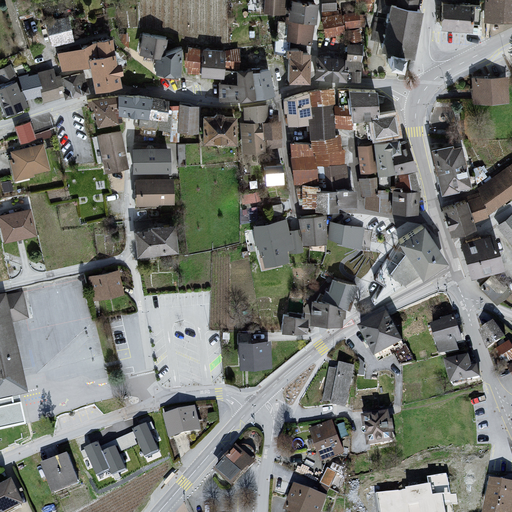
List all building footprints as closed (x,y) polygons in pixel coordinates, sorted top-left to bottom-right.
[(264,0),(263,11),(266,11),(281,10),(281,0),(264,0)] [(290,18),(312,20),(314,2),(297,0),(292,0),(291,8),(287,8),(286,16),(290,16),(290,18)] [(322,0),(322,8),(330,8),(330,13),(338,13),(338,8),(336,8),(335,0),(322,0)] [(416,41),(416,40),(414,39),(417,26),(419,27),(419,25),(417,25),(420,9),(415,8),(416,0),(379,0),(378,10),(388,12),(386,18),(385,18),(385,20),(376,18),(372,38),(382,40),(382,44),(382,45),(381,49),(385,50),(385,53),(386,55),(388,55),(387,63),(400,66),(402,58),(404,58),(406,57),(407,54),(411,55),(414,41),(416,41)] [(511,18),(511,0),(487,0),(486,18),(502,19),(502,18),(511,18)] [(477,27),(479,5),(442,1),(440,24),(477,27)] [(326,34),(344,31),(340,14),(323,17),(325,28),(326,34)] [(365,14),(347,14),(347,26),(364,24),(365,14)] [(67,16),(69,28),(76,26),(74,18),(73,18),(71,15),(67,16)] [(72,39),(69,28),(67,16),(50,20),(55,43),(72,39)] [(308,41),(312,20),(290,18),(290,16),(286,16),(286,19),(288,19),(288,21),(278,20),(277,37),(288,38),(308,41)] [(349,40),(359,39),(358,29),(348,29),(349,40)] [(153,72),(157,74),(159,72),(179,74),(181,48),(163,53),(165,38),(142,34),(141,39),(144,40),(141,52),(157,55),(157,63),(153,63),(153,72)] [(287,80),(307,80),(308,55),(308,52),(301,52),(301,55),(297,55),(297,48),(287,48),(288,38),(277,37),(275,37),(273,45),(275,46),(273,52),(288,55),(287,80)] [(115,72),(119,71),(117,63),(113,64),(109,38),(91,41),(92,44),(80,46),(81,50),(71,52),(70,51),(64,52),(59,54),(63,68),(90,62),(95,86),(117,82),(115,72)] [(359,58),(361,46),(348,45),(347,57),(359,58)] [(188,70),(200,71),(203,49),(189,47),(188,70)] [(237,70),(236,70),(222,68),(223,52),(214,52),(214,48),(210,48),(211,51),(204,50),(204,49),(203,49),(200,71),(200,74),(213,75),(222,76),(222,82),(220,82),(220,83),(237,83),(237,74),(237,71),(237,70)] [(236,70),(238,49),(226,51),(225,52),(223,52),(222,68),(236,70)] [(345,78),(359,79),(361,59),(346,58),(344,61),(340,61),(340,62),(331,61),(331,57),(326,56),(318,57),(316,76),(345,78)] [(2,79),(14,74),(9,65),(0,69),(0,74),(2,79)] [(249,73),(252,96),(262,94),(272,91),(268,69),(260,70),(259,68),(251,68),(252,72),(249,73)] [(52,70),(37,74),(41,92),(40,93),(42,97),(55,93),(54,90),(62,88),(64,97),(88,91),(86,86),(84,86),(83,83),(80,73),(61,78),(60,76),(54,78),(52,70)] [(239,97),(252,96),(249,73),(242,74),(237,74),(237,83),(220,83),(220,98),(239,97)] [(41,92),(37,74),(20,79),(25,96),(40,93),(41,92)] [(488,79),(484,79),(474,79),(474,90),(475,97),(475,99),(505,98),(504,78),(488,79)] [(21,105),(25,104),(20,90),(18,91),(16,91),(12,83),(0,88),(0,86),(0,100),(5,113),(21,106),(21,105)] [(371,115),(377,113),(376,103),(383,102),(384,97),(375,94),(375,89),(349,88),(337,89),(338,106),(350,107),(351,118),(352,118),(354,118),(368,117),(371,117),(371,115)] [(319,90),(320,104),(332,103),(332,89),(319,89),(319,90)] [(319,90),(308,91),(309,104),(320,104),(319,90)] [(309,104),(308,91),(297,94),(285,98),(284,98),(284,99),(283,100),(283,101),(284,104),(286,104),(287,121),(305,120),(305,115),(309,115),(310,115),(309,104)] [(87,99),(88,104),(92,103),(96,124),(113,121),(114,124),(121,122),(121,119),(119,111),(117,111),(117,96),(109,95),(87,99)] [(146,114),(149,97),(137,95),(129,95),(117,95),(117,96),(117,111),(119,111),(126,112),(132,112),(140,113),(146,114)] [(164,99),(149,97),(146,114),(158,116),(161,116),(160,126),(159,130),(159,139),(170,139),(178,139),(178,128),(180,108),(164,106),(164,99)] [(320,104),(309,104),(310,115),(309,115),(311,137),(333,134),(333,129),(332,103),(320,104)] [(245,120),(267,120),(266,105),(245,108),(245,120)] [(353,126),(352,118),(351,118),(350,107),(338,106),(337,125),(353,126)] [(196,110),(180,108),(178,128),(194,130),(196,110)] [(395,110),(377,113),(371,115),(371,117),(368,117),(354,118),(354,133),(362,133),(362,137),(398,132),(395,110)] [(233,140),(233,117),(223,116),(220,114),(216,114),(214,116),(203,116),(203,140),(212,140),(216,143),(221,143),(224,140),(233,140)] [(156,129),(157,119),(140,117),(139,123),(138,127),(156,129)] [(20,138),(33,134),(28,121),(16,126),(20,138)] [(277,121),(263,122),(263,137),(279,136),(277,121)] [(245,148),(262,147),(261,122),(244,123),(245,148)] [(121,146),(118,135),(118,132),(100,135),(103,149),(106,168),(124,164),(121,146)] [(311,137),(313,151),(339,147),(338,134),(333,134),(311,137)] [(392,167),(393,167),(390,150),(393,150),(392,147),(397,146),(397,143),(396,139),(396,138),(374,141),(374,147),(376,170),(392,168),(392,167)] [(390,150),(393,167),(393,168),(414,165),(405,140),(400,142),(397,143),(397,146),(392,147),(393,150),(390,150)] [(296,166),(314,166),(314,162),(312,151),(310,142),(294,142),(296,166)] [(433,146),(429,146),(434,170),(435,173),(440,195),(465,189),(473,185),(469,171),(468,166),(465,143),(433,146)] [(186,166),(185,144),(177,144),(178,166),(186,166)] [(41,145),(23,149),(12,152),(14,159),(11,160),(15,175),(15,177),(30,173),(30,171),(46,167),(41,145)] [(339,147),(313,151),(312,151),(314,162),(340,163),(340,157),(342,147),(339,147)] [(374,147),(358,149),(360,170),(375,168),(376,170),(374,147)] [(167,149),(133,149),(133,168),(167,168),(167,149)] [(314,162),(314,166),(315,175),(344,171),(343,163),(340,163),(314,162)] [(282,180),(281,163),(263,164),(265,182),(282,180)] [(298,181),(316,181),(316,180),(315,175),(314,166),(296,166),(297,169),(298,181)] [(480,166),(469,171),(473,185),(486,176),(480,166)] [(509,172),(508,170),(493,180),(501,199),(511,191),(511,175),(510,172),(509,172)] [(316,180),(344,180),(344,171),(315,175),(316,180)] [(390,186),(386,185),(385,188),(386,189),(391,190),(393,190),(391,208),(393,208),(405,209),(414,209),(415,191),(415,190),(416,190),(411,171),(394,174),(395,186),(391,186),(390,186)] [(379,186),(386,185),(390,186),(390,173),(379,175),(379,186)] [(363,193),(367,193),(376,193),(375,179),(361,180),(363,193)] [(136,206),(148,206),(155,205),(155,199),(170,199),(170,180),(137,180),(137,197),(135,197),(136,206)] [(317,188),(346,187),(345,180),(344,180),(316,180),(316,181),(316,182),(317,182),(317,184),(317,188)] [(485,210),(501,199),(493,180),(479,191),(480,194),(480,195),(485,210)] [(316,204),(317,206),(334,207),(334,202),(352,202),(353,188),(346,188),(346,187),(317,188),(317,184),(300,183),(300,188),(296,188),(299,203),(313,201),(313,204),(316,204)] [(391,190),(386,189),(377,190),(377,193),(376,193),(367,193),(366,207),(390,210),(391,190)] [(480,195),(465,200),(471,219),(484,214),(484,211),(485,210),(480,195)] [(471,219),(465,200),(464,200),(442,207),(450,231),(473,224),(471,219)] [(16,237),(22,235),(34,233),(29,209),(0,215),(0,219),(4,239),(16,237)] [(301,219),(303,232),(304,241),(308,241),(321,240),(321,227),(324,227),(324,224),(324,216),(311,218),(301,219)] [(511,243),(511,242),(511,216),(499,226),(507,236),(511,243)] [(254,236),(254,238),(254,241),(258,241),(261,251),(263,263),(264,263),(286,258),(280,234),(279,235),(278,230),(286,229),(285,221),(277,224),(276,224),(255,227),(257,236),(254,236)] [(328,235),(358,245),(362,228),(351,226),(345,225),(330,222),(329,225),(328,235)] [(422,225),(422,224),(398,240),(399,240),(401,243),(398,247),(395,245),(376,274),(374,277),(375,278),(377,274),(386,280),(384,284),(381,282),(370,299),(373,304),(419,274),(421,278),(444,262),(422,225)] [(153,230),(136,232),(138,251),(139,260),(156,258),(155,250),(173,248),(171,226),(153,228),(153,230)] [(287,234),(288,248),(301,246),(299,232),(287,234)] [(481,268),(498,263),(492,244),(489,236),(480,239),(480,236),(465,241),(466,243),(463,244),(471,271),(471,272),(471,273),(472,273),(473,274),(474,274),(474,275),(475,275),(476,275),(477,275),(478,274),(479,274),(480,273),(481,272),(481,271),(481,270),(481,269),(481,268)] [(106,273),(101,274),(90,276),(94,296),(120,291),(118,282),(116,271),(106,273)] [(509,290),(492,274),(480,287),(496,303),(509,290)] [(355,284),(334,278),(329,291),(351,297),(355,284)] [(323,295),(345,308),(351,297),(329,291),(325,290),(323,295)] [(0,296),(0,391),(22,387),(7,318),(25,314),(20,292),(0,296)] [(345,309),(345,308),(323,295),(320,293),(316,300),(313,300),(312,320),(338,322),(338,318),(341,318),(342,312),(343,312),(343,311),(344,311),(344,310),(345,309)] [(287,314),(303,317),(304,315),(304,313),(301,313),(304,299),(289,298),(287,314)] [(303,317),(287,314),(283,314),(281,330),(303,330),(303,317)] [(387,314),(361,329),(367,340),(370,346),(376,358),(382,355),(390,350),(399,345),(403,343),(387,314)] [(433,326),(441,351),(442,355),(458,351),(456,344),(455,342),(462,339),(459,330),(455,319),(451,320),(433,326)] [(495,324),(482,333),(488,348),(504,337),(495,324)] [(251,342),(251,333),(237,333),(237,344),(240,344),(241,364),(268,363),(268,342),(251,342)] [(399,345),(390,350),(392,354),(392,355),(394,354),(398,360),(411,353),(406,343),(401,348),(399,345)] [(511,358),(511,348),(509,343),(498,352),(505,363),(511,358)] [(442,355),(441,351),(438,352),(431,354),(432,357),(432,358),(434,363),(437,362),(438,366),(443,365),(443,359),(442,355)] [(411,353),(398,360),(401,365),(402,365),(416,362),(411,353)] [(357,375),(364,376),(365,369),(364,368),(364,363),(359,357),(357,375)] [(469,357),(456,360),(447,363),(453,384),(480,377),(477,367),(472,368),(469,357)] [(332,403),(332,404),(346,406),(346,405),(345,405),(349,386),(350,386),(351,386),(352,385),(352,384),(352,383),(352,382),(352,381),(351,381),(350,380),(352,369),(353,369),(353,368),(351,367),(351,368),(343,366),(341,365),(341,366),(341,367),(341,371),(332,370),(330,379),(327,389),(327,392),(328,393),(329,394),(334,396),(333,403),(332,403)] [(172,436),(172,434),(180,431),(181,434),(186,432),(199,429),(193,410),(183,412),(176,414),(167,416),(172,436)] [(389,423),(387,414),(376,416),(376,418),(365,420),(369,437),(370,445),(381,443),(381,444),(392,442),(393,442),(391,433),(394,432),(392,423),(389,423)] [(342,439),(350,436),(344,420),(335,423),(342,439)] [(288,432),(290,450),(291,453),(308,451),(312,450),(313,449),(319,447),(323,459),(342,452),(337,441),(331,424),(312,431),(311,428),(288,432)] [(145,458),(160,453),(150,426),(86,448),(96,478),(111,473),(113,477),(128,472),(120,450),(140,444),(145,458)] [(238,449),(237,450),(235,449),(228,456),(229,458),(218,471),(233,483),(244,470),(246,471),(254,462),(255,461),(255,459),(255,457),(255,455),(255,453),(254,452),(253,450),(252,449),(250,448),(248,447),(247,446),(245,446),(243,446),(241,447),(239,448),(238,449)] [(60,457),(44,464),(53,488),(70,482),(71,484),(79,481),(69,454),(68,455),(68,454),(60,457)] [(487,503),(510,508),(511,498),(511,484),(492,481),(491,488),(490,489),(487,503)] [(8,511),(21,506),(11,485),(0,490),(0,511),(8,511)] [(317,495),(296,487),(291,500),(287,510),(293,511),(319,511),(325,498),(317,495)] [(509,511),(510,508),(487,503),(485,511),(509,511)]
